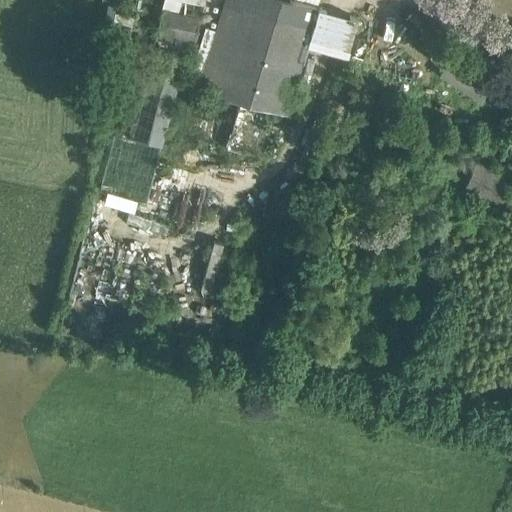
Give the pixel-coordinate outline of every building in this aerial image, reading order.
[(205,0),(163,0),(163,5),(203,13),(205,0)] [(289,107),(317,5),(298,0),(225,0),(202,86),(225,92),(213,142),(258,154),(271,107),(287,111),(289,107)] [(158,32),(198,41),(202,17),(161,9),(158,32)] [(164,73),(142,139),(159,145),(181,79),(164,73)] [(511,179),(511,169),(478,155),(459,197),(497,213),(511,179)] [(214,288),(221,241),(206,238),(198,286),(214,288)]
